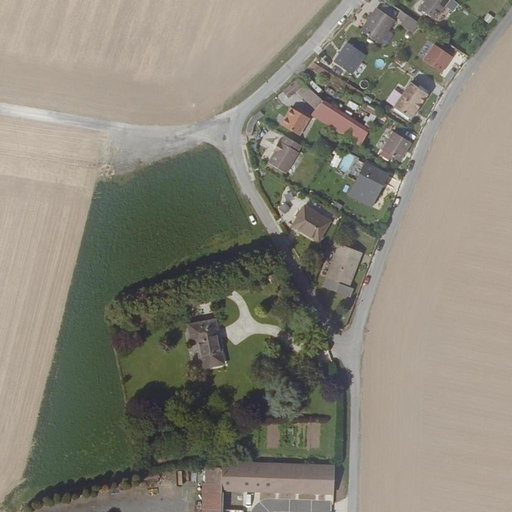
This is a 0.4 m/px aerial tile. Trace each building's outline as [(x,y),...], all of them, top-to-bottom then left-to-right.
[(448,0),(425,0),(419,8),(434,20),(448,0)] [(376,8),(361,31),(378,43),(394,20),(376,8)] [(483,20),(490,24),(495,17),(487,12),(483,20)] [(407,14),(403,21),(413,27),(414,26),(416,27),(420,23),(407,14)] [(333,61),(353,74),(367,53),(347,40),(333,61)] [(444,73),(454,53),(432,42),(423,62),(444,73)] [(402,64),(404,58),(395,54),(393,61),(402,64)] [(381,71),(385,63),(377,58),(372,66),(381,71)] [(313,70),(317,65),(312,62),(308,67),(313,70)] [(353,88),(335,76),(332,82),(349,93),(353,88)] [(282,91),(288,98),(296,91),(303,84),(298,78),(282,91)] [(410,82),(393,107),(410,119),(414,114),(416,111),(428,94),(416,86),(419,83),(413,79),(411,83),(410,82)] [(303,84),(296,91),(315,109),(322,101),(303,84)] [(394,88),(388,102),(393,105),(400,90),(394,88)] [(315,109),(310,115),(339,134),(359,147),(368,131),(322,101),(315,109)] [(349,101),(347,107),(357,110),(359,104),(349,101)] [(291,108),(281,125),(298,135),(308,118),(295,110),(291,108)] [(310,116),(297,108),(295,110),(308,118),(310,116)] [(257,120),(263,115),(259,110),(252,117),(257,120)] [(246,132),(251,133),(253,126),(257,120),(252,117),(247,124),(246,132)] [(265,138),(260,136),(257,145),(272,150),(278,133),(268,130),(265,138)] [(393,132),(381,150),(399,161),(411,143),(393,132)] [(280,142),(279,141),(274,148),(276,149),(268,163),(285,173),(298,152),(297,151),(301,145),(284,136),(280,142)] [(338,168),(347,173),(356,157),(346,152),(338,168)] [(364,163),(354,184),(374,194),(384,173),(364,163)] [(304,206),(292,226),(318,241),(330,221),(304,206)] [(326,278),(348,287),(356,266),(352,264),(354,258),(359,260),(361,253),(339,244),(326,278)] [(323,286),(350,297),(353,288),(348,287),(326,278),(323,286)] [(202,367),(223,363),(215,320),(188,325),(192,344),(197,343),(202,367)] [(284,444),(293,444),(293,428),(283,429),(284,444)] [(230,490),(333,494),(334,466),(221,462),(221,467),(220,490),(230,490)] [(203,484),(202,497),(220,497),(220,490),(221,467),(206,467),(205,484),(203,484)] [(220,490),(220,497),(219,511),(229,511),(230,490),(220,490)] [(201,511),(219,511),(220,497),(202,497),(201,511)]
